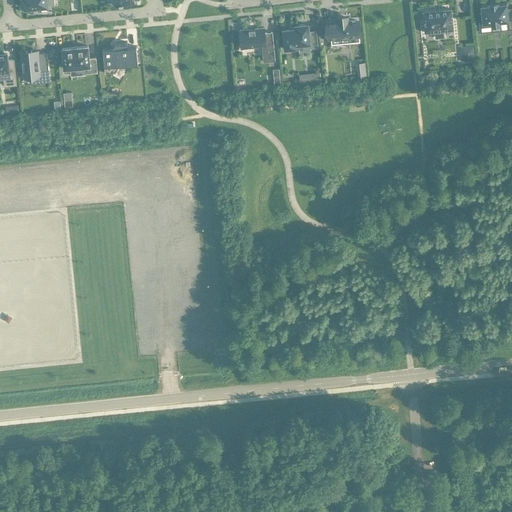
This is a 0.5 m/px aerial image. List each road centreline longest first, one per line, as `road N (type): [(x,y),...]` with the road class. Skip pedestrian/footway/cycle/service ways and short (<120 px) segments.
road 1 (unclassified): [(0,417),(511,364)]
road 2 (residential): [(9,27),(159,12),(156,0)]
